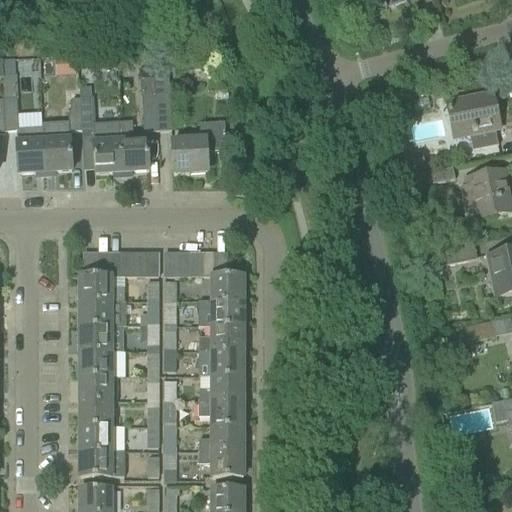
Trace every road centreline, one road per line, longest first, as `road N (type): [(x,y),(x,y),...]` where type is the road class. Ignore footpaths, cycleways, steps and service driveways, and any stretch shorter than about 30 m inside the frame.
road 1 (residential): [(270,511),(270,249),(262,232),(247,222),(22,226)]
road 2 (tertiary): [(406,511),(344,159),(318,75)]
road 3 (residential): [(25,511),(22,226)]
road 4 (unclassified): [(318,75),(511,27)]
